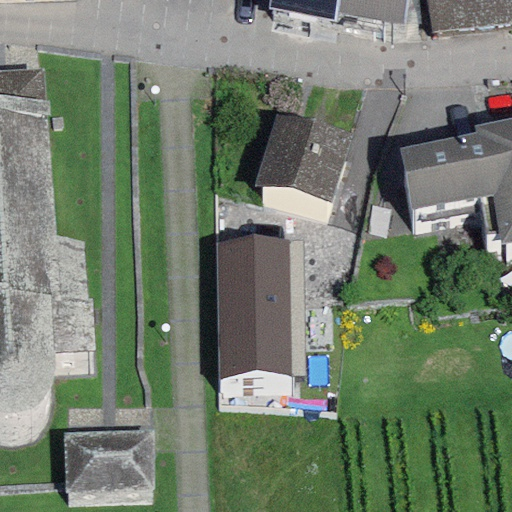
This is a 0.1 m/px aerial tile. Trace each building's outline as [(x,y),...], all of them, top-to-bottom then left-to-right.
[(266,0),(265,9),(332,23),(335,13),(336,0),(266,0)] [(405,0),(336,0),(335,13),(401,25),(405,0)] [(511,0),(424,0),(431,34),(511,23),(511,0)] [(0,72),(0,435),(20,436),(32,434),(45,421),(54,409),(51,377),(97,374),(93,323),(88,322),(87,265),(59,258),(46,92),(43,70),(0,72)] [(349,136),(275,114),(254,185),(328,206),(349,136)] [(474,135),(398,149),(410,212),(491,198),(499,244),(511,242),(511,121),(473,128),(474,135)] [(287,242),(214,243),(216,379),(290,378),(287,242)] [(151,433),(62,435),(64,492),(153,490),(151,433)]
